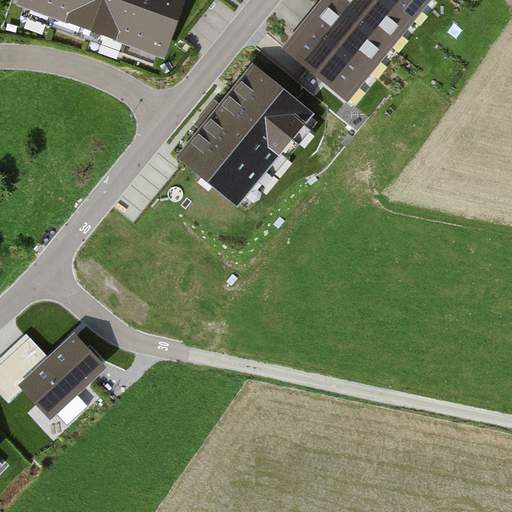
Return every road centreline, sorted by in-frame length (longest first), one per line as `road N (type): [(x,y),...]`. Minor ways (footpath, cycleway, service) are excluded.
road 1 (track): [(511,423),(115,330),(42,279)]
road 2 (residential): [(0,314),(42,279),(171,123)]
road 3 (residential): [(171,123),(113,78),(0,58)]
road 4 (residential): [(171,123),(273,0)]
